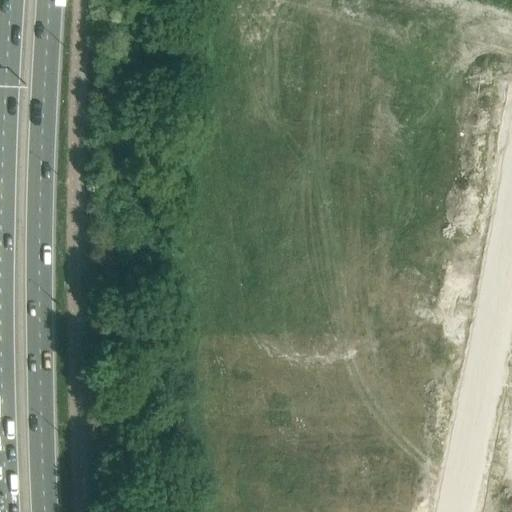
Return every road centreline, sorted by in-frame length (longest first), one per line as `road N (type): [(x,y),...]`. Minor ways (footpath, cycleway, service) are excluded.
road 1 (secondary): [(41,455),(37,289),(49,0)]
road 2 (secondary): [(9,0),(0,230)]
road 3 (secondary): [(0,364),(5,511)]
